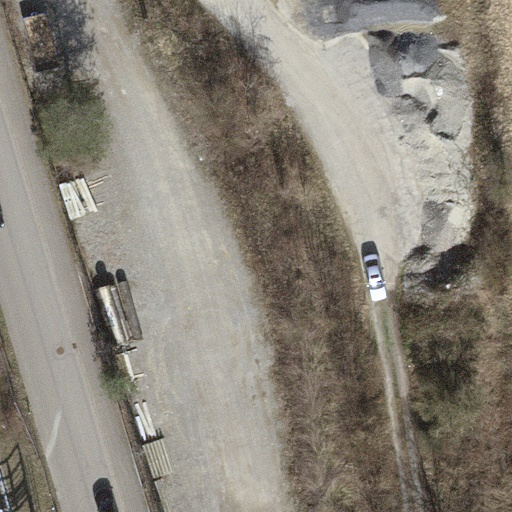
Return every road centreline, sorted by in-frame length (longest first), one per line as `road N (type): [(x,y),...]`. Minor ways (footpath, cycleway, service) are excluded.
road 1 (track): [(411,511),(379,297),(349,191),(310,109),(225,0)]
road 2 (unclassified): [(0,187),(96,511)]
